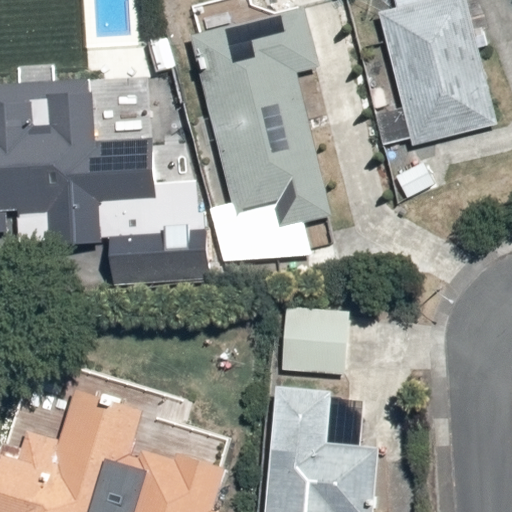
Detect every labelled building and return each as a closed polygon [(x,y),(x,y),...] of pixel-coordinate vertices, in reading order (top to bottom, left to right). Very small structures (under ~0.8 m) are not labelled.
[(395,0),(397,7),(387,9),(412,146),(511,122),(511,96),(489,0),(395,0)] [(195,37),(238,202),(227,201),(227,259),(325,256),(324,215),(334,213),(297,71),(327,63),(312,6),(195,37)] [(0,231),(10,231),(9,207),(25,206),(25,224),(54,223),(55,244),(147,241),(149,289),(217,286),(214,220),(197,220),(195,182),(166,183),(161,79),(142,79),(141,53),(111,54),(112,77),(61,79),(60,52),(18,54),(19,79),(0,79),(0,231)] [(358,311),(290,309),(286,370),(355,374),(358,311)] [(377,384),(280,377),(267,511),(377,511),(384,445),(371,444),(377,384)] [(229,511),(221,510),(235,462),(188,449),(185,459),(164,454),(168,442),(150,437),(159,406),(85,386),(71,440),(34,430),(29,448),(6,442),(0,465),(0,511),(229,511)]
